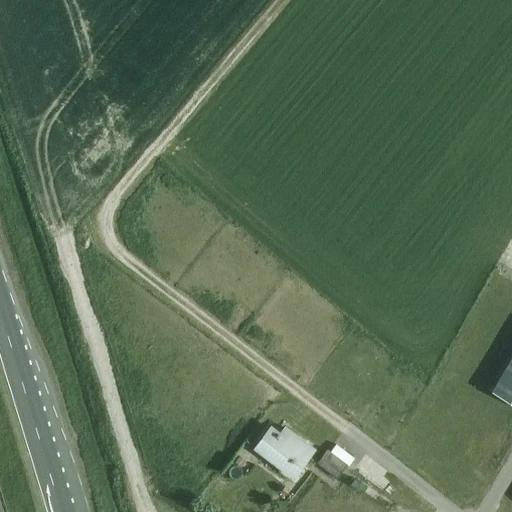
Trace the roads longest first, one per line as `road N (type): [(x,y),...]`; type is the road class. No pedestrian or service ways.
road 1 (track): [(284,0),(105,221),(118,252),(346,430)]
road 2 (track): [(61,228),(146,511)]
road 3 (primary): [(61,511),(0,311)]
